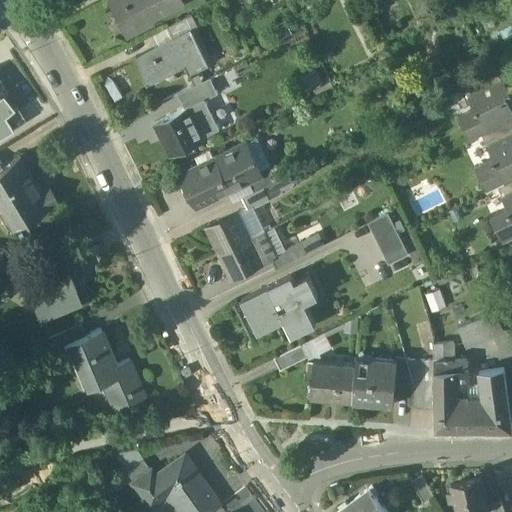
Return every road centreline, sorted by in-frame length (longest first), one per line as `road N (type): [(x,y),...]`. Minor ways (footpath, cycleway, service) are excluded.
road 1 (residential): [(279,494),(227,417),(58,60),(10,0)]
road 2 (residential): [(511,451),(326,468),(279,494)]
